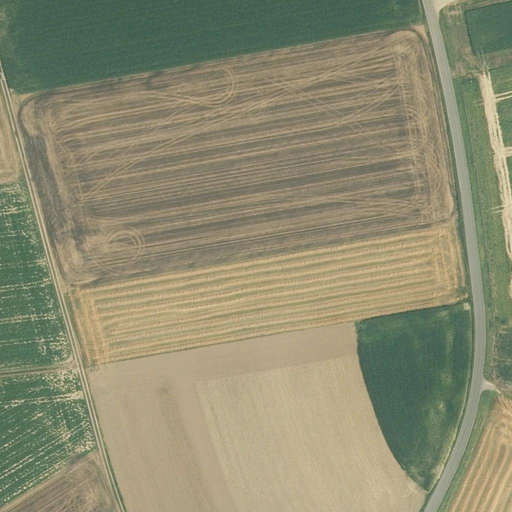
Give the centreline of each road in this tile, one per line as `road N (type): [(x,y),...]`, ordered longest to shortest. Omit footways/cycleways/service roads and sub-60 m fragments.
road 1 (tertiary): [(427,0),(456,125),(480,322),(472,406),(430,511)]
road 2 (track): [(0,76),(126,511)]
